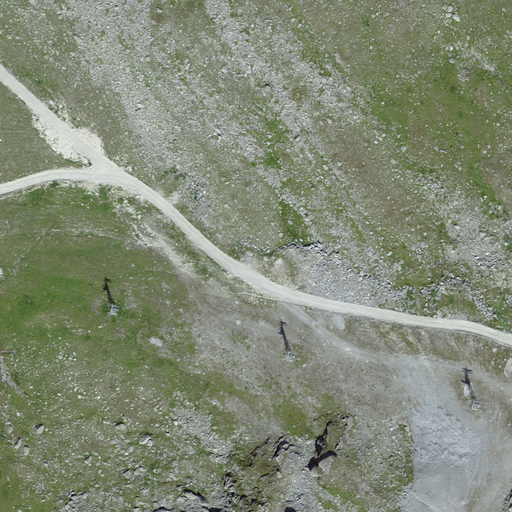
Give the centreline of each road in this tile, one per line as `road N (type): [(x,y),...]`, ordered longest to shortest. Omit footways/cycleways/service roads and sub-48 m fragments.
road 1 (track): [(0,188),(52,174),(122,177),(239,269),(288,293),(511,340)]
road 2 (track): [(0,72),(122,177)]
